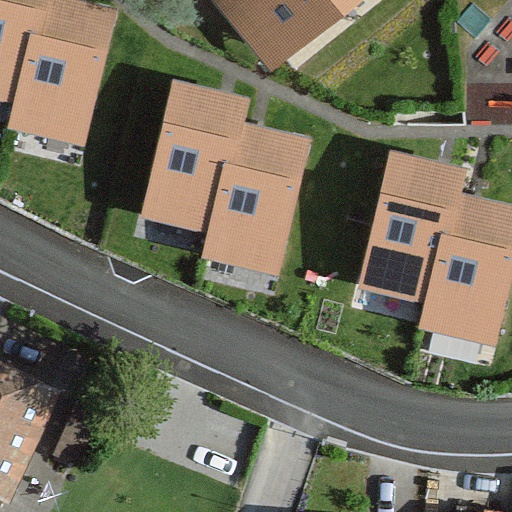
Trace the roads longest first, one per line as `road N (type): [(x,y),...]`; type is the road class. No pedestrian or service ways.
road 1 (residential): [(0,234),(307,383)]
road 2 (residential): [(307,383),(438,427),(511,425)]
road 3 (residential): [(307,383),(265,511)]
